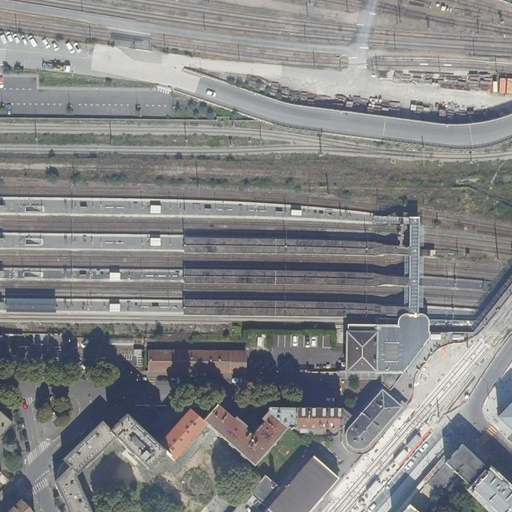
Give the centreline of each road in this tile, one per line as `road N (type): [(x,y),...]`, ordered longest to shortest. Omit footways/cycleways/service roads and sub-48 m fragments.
road 1 (residential): [(113,386),(335,389)]
road 2 (unknown): [(486,97),(354,70)]
road 3 (tertiary): [(458,422),(373,511)]
